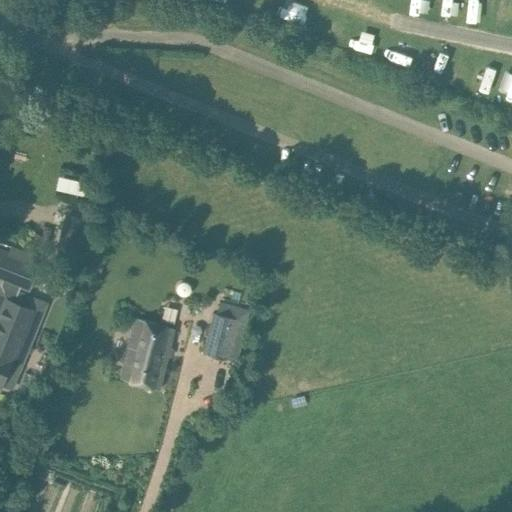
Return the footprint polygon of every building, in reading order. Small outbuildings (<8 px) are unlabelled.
[(66,215),(58,248),(82,254),(90,222),(66,215)] [(50,239),(49,239),(42,236),(35,232),(31,240),(46,247),(50,239)] [(0,388),(1,389),(3,384),(11,388),(46,304),(18,292),(21,285),(29,289),(39,265),(42,259),(12,246),(9,253),(0,249),(0,276),(6,279),(4,287),(2,286),(0,290),(0,296),(7,300),(0,317),(0,388)] [(95,260),(92,269),(101,272),(104,263),(95,260)] [(243,309),(240,308),(221,303),(218,313),(215,313),(205,353),(230,359),(243,309)] [(120,380),(159,390),(175,328),(136,318),(120,380)]
